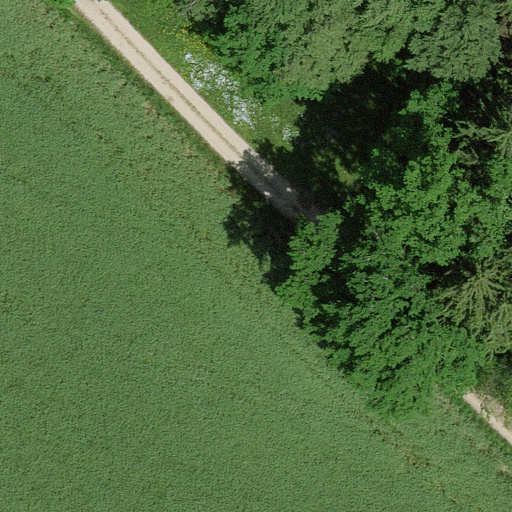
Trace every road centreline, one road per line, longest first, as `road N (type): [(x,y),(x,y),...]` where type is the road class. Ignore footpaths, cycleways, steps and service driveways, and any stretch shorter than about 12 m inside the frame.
road 1 (track): [(87,0),(511,426)]
road 2 (track): [(372,286),(442,150),(462,81),(471,0)]
